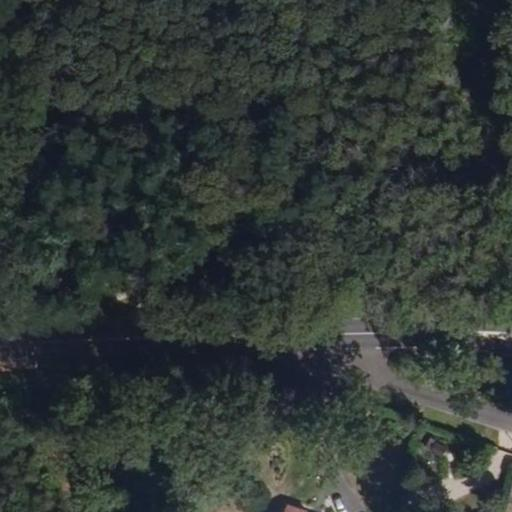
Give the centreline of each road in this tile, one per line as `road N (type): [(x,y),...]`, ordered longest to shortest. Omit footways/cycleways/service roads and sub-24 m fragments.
road 1 (secondary): [(344,341),(209,343),(0,362)]
road 2 (residential): [(511,427),(382,387),(344,341)]
road 3 (secondary): [(511,335),(344,341)]
